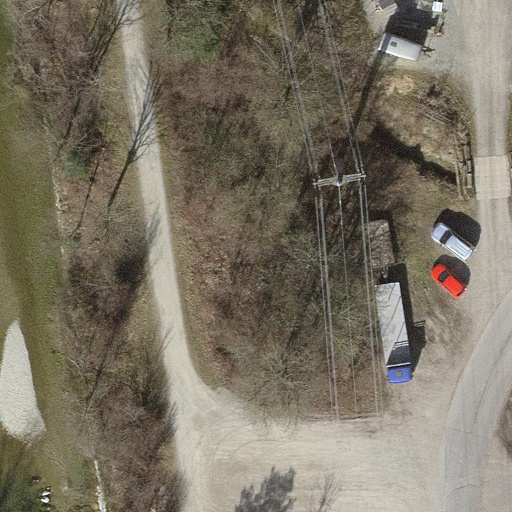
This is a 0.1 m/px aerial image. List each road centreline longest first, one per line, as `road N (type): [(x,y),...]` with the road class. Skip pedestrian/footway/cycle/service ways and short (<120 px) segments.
road 1 (track): [(181,414),(294,443),(464,460)]
road 2 (track): [(326,229),(475,425)]
road 3 (tertiary): [(457,511),(475,425),(511,344)]
